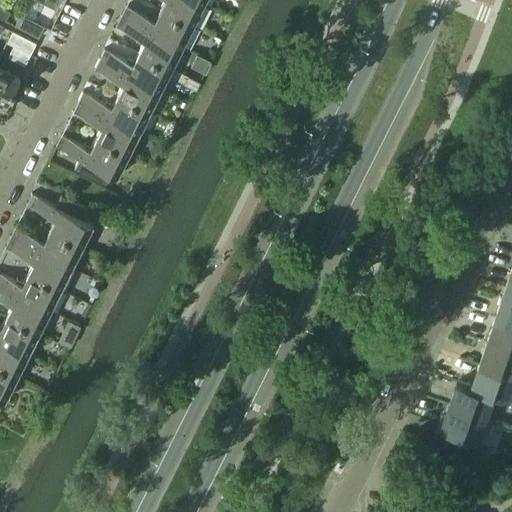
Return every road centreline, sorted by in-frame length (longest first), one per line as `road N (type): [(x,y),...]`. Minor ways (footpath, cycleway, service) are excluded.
road 1 (secondary): [(396,0),(143,511)]
road 2 (secondary): [(188,511),(396,100),(438,0)]
road 3 (residential): [(337,511),(488,198),(511,166)]
road 4 (residential): [(0,205),(102,0)]
